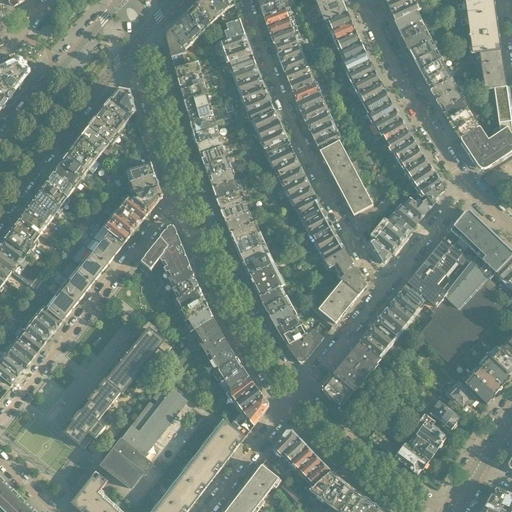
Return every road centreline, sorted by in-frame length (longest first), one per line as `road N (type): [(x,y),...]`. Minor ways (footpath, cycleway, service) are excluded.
road 1 (residential): [(245,0),(313,169),(382,291)]
road 2 (residential): [(178,200),(0,421)]
road 3 (residential): [(178,200),(218,297),(287,406)]
road 4 (residential): [(300,389),(255,322),(198,193)]
road 5 (residential): [(467,188),(407,92),(363,0)]
road 6 (residential): [(0,214),(130,45)]
road 7 (residential): [(445,511),(365,453),(300,389)]
road 8 (residential): [(117,5),(0,147)]
road 9 (residential): [(198,193),(146,27)]
road 10 (residential): [(130,45),(178,200)]
road 11 (residential): [(287,406),(347,468),(406,511)]
road 12 (residential): [(382,291),(467,188)]
road 13 (residential): [(287,406),(207,511)]
road 14 (residential): [(300,389),(382,291)]
